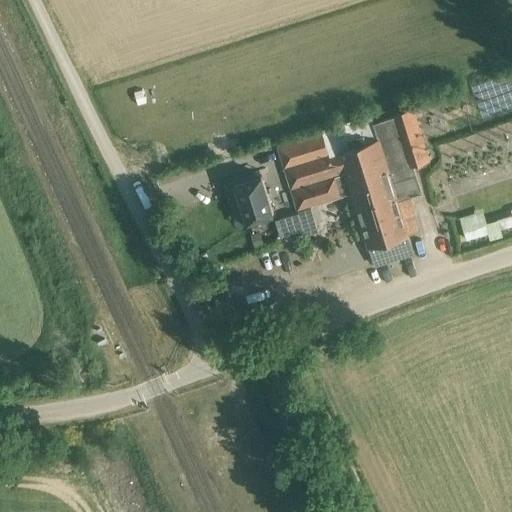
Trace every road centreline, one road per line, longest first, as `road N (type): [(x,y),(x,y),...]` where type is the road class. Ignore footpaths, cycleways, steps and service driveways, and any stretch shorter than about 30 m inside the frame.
road 1 (unclassified): [(218,362),(48,0)]
road 2 (unclassified): [(218,362),(511,261)]
road 3 (unclassified): [(0,420),(127,398),(218,362)]
